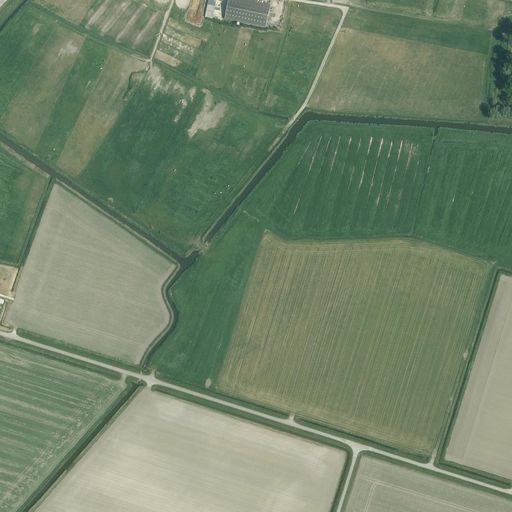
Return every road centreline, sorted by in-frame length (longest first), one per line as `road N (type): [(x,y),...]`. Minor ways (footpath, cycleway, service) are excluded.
road 1 (unclassified): [(358,446),(0,333)]
road 2 (unclassified): [(511,493),(358,446)]
